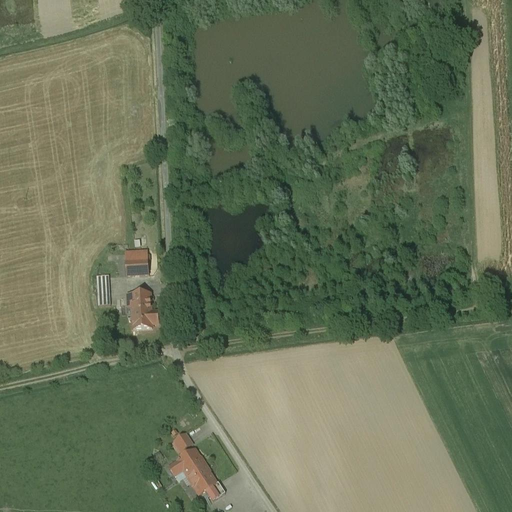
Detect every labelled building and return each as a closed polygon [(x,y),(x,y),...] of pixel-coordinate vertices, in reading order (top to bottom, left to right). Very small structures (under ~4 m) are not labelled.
[(148,253),(125,254),(126,279),(149,278),(148,253)] [(98,277),(100,306),(113,306),(112,277),(98,277)] [(154,307),(154,292),(132,292),(133,332),(154,332),(154,324),(160,323),(159,307),(154,307)] [(175,445),(182,455),(193,448),(186,438),(175,445)] [(188,480),(205,469),(195,454),(178,465),(188,480)] [(217,488),(205,469),(188,480),(200,498),(207,494),(217,488)] [(217,488),(207,494),(213,504),(225,497),(219,486),(217,488)]
